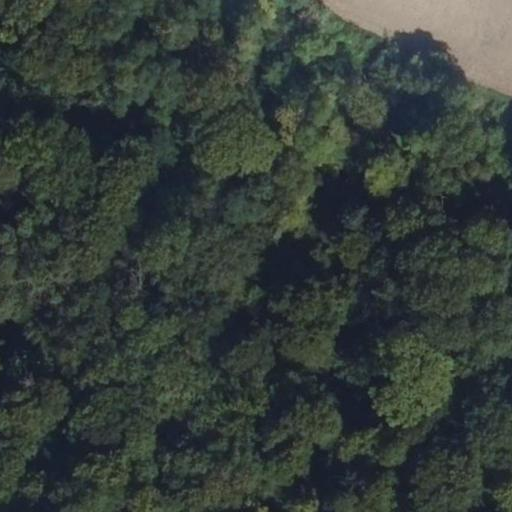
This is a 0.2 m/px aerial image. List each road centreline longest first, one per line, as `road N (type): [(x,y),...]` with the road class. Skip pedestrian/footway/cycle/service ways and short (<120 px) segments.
road 1 (track): [(106,229),(96,179),(0,117)]
road 2 (track): [(0,315),(34,259),(106,229)]
